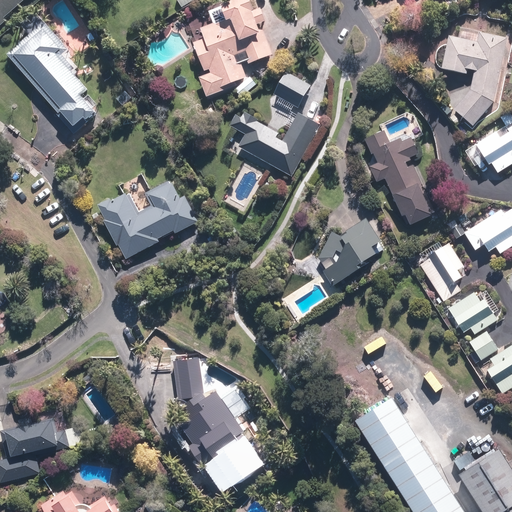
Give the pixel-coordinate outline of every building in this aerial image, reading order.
[(0,0),(0,27),(9,21),(6,18),(27,0),(0,0)] [(209,98),(239,86),(237,82),(249,77),(243,63),(250,60),(251,65),(275,55),(264,29),(263,29),(261,25),(269,22),(264,9),(258,11),(253,0),(242,0),(225,7),(230,20),(218,24),(215,23),(203,28),(207,39),(196,43),(207,72),(212,70),(213,73),(201,78),(209,98)] [(47,23),(9,55),(61,114),(60,116),(77,135),(100,114),(84,96),(91,90),(75,72),(77,70),(65,55),(71,50),(47,23)] [(495,105),(510,38),(482,33),(480,42),(452,36),(445,69),(470,74),(470,70),(477,71),(471,99),(495,105)] [(276,95),(300,108),(313,86),(289,73),(276,95)] [(252,77),(242,86),(249,93),(258,84),(252,77)] [(98,86),(93,88),(96,96),(101,94),(98,86)] [(127,90),(118,99),(124,106),(134,98),(127,90)] [(294,177),(322,125),(300,113),(287,137),(259,122),(260,120),(242,110),(232,126),(248,135),(241,148),(294,177)] [(511,114),(511,113),(501,118),(506,127),(511,124),(511,114)] [(179,123),(172,128),(178,135),(185,130),(179,123)] [(494,164),(500,174),(511,166),(511,128),(510,130),(511,133),(503,138),(499,132),(479,145),(492,166),(494,164)] [(436,212),(416,165),(411,168),(409,163),(414,161),(412,158),(421,154),(414,138),(405,142),(404,139),(393,144),(388,132),(368,141),(375,155),(376,154),(380,163),(372,167),(379,183),(388,179),(396,198),(397,197),(406,217),(409,216),(414,226),(436,216),(435,213),(436,212)] [(121,246),(129,260),(162,243),(161,240),(176,232),(178,235),(201,222),(188,196),(183,199),(175,184),(173,185),(171,182),(148,194),(154,206),(142,213),(132,195),(130,196),(129,194),(114,202),(113,200),(101,206),(108,220),(106,221),(120,247),(121,246)] [(511,218),(510,220),(504,210),(466,234),(478,251),(487,245),(491,252),(499,248),(503,254),(511,248),(511,218)] [(467,214),(459,219),(463,224),(470,219),(467,214)] [(377,248),(382,245),(385,243),(371,220),(350,232),(352,235),(346,238),(336,233),(321,259),(328,270),(326,272),(335,287),(365,271),(378,261),(377,259),(382,256),(377,248)] [(456,220),(449,225),(453,230),(460,225),(456,220)] [(240,236),(236,228),(230,231),(234,239),(240,236)] [(432,259),(422,265),(446,302),(463,291),(458,283),(465,279),(460,271),(467,267),(452,243),(431,257),(432,259)] [(476,293),(451,309),(466,334),(473,329),(477,335),(499,321),(486,300),(482,303),(476,293)] [(501,350),(489,332),(472,343),(478,351),(471,355),(477,364),(483,360),(483,361),(501,350)] [(511,347),(493,360),(497,366),(489,371),(505,395),(511,389),(511,347)] [(206,390),(202,356),(176,360),(181,398),(196,395),(196,397),(184,405),(193,418),(180,426),(193,445),(196,443),(208,463),(211,460),(227,484),(263,460),(243,431),(246,429),(219,390),(211,395),(207,390),(206,390)] [(460,511),(393,398),(356,420),(411,511),(460,511)] [(36,454),(72,445),(68,428),(60,430),(56,417),(53,418),(52,417),(35,421),(33,415),(21,418),(22,424),(3,429),(9,455),(21,452),(22,454),(23,457),(36,454)] [(499,452),(497,449),(478,461),(472,452),(456,462),(462,471),(467,469),(469,472),(462,476),(484,511),(511,511),(511,464),(503,450),(499,452)] [(41,475),(36,454),(23,457),(22,454),(0,459),(0,478),(1,485),(41,475)] [(69,493),(67,488),(44,503),(49,511),(123,511),(117,502),(116,503),(111,495),(109,497),(107,494),(87,507),(75,489),(69,493)] [(146,504),(151,511),(154,511),(162,507),(155,498),(146,504)]
